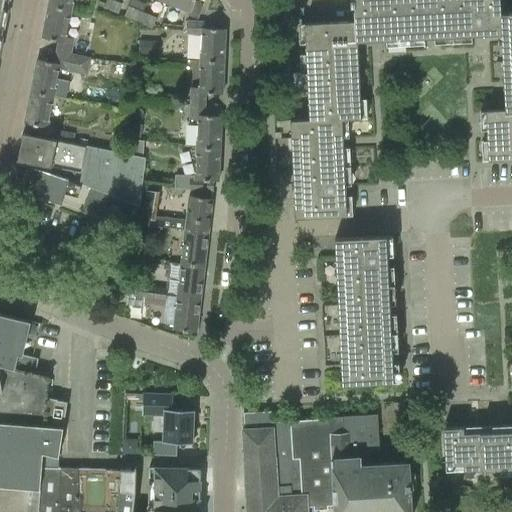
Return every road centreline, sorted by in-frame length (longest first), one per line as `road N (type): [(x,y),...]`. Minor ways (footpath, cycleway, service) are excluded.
road 1 (residential): [(246,0),(233,329)]
road 2 (residential): [(288,328),(284,233),(367,227),(437,199)]
road 3 (residential): [(207,363),(0,283)]
road 4 (residential): [(446,391),(437,199)]
road 5 (residential): [(229,511),(226,392),(207,363)]
road 6 (residential): [(0,138),(33,0)]
